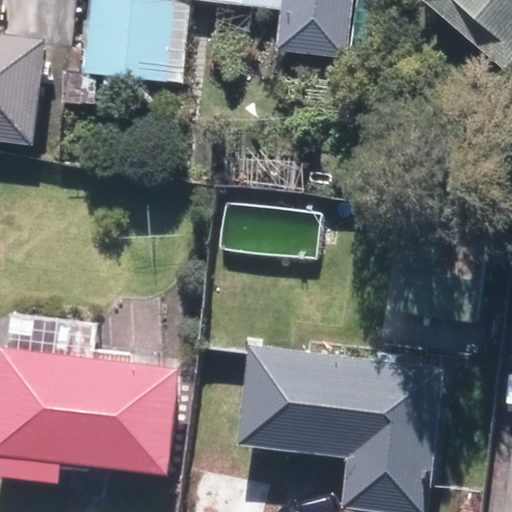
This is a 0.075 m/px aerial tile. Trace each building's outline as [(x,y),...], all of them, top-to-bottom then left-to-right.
[(202,0),(97,0),(94,72),(198,77),(202,0)] [(292,0),(288,48),(359,54),(364,0),(292,0)] [(511,0),(446,0),(511,62),(511,0)] [(0,21),(0,129),(47,134),(57,26),(0,21)] [(498,225),(412,215),(401,316),(486,326),(498,225)] [(99,345),(101,312),(16,306),(3,473),(74,479),(76,455),(187,464),(196,353),(99,345)] [(264,331),(251,431),(357,444),(350,499),(448,511),(468,356),(264,331)]
